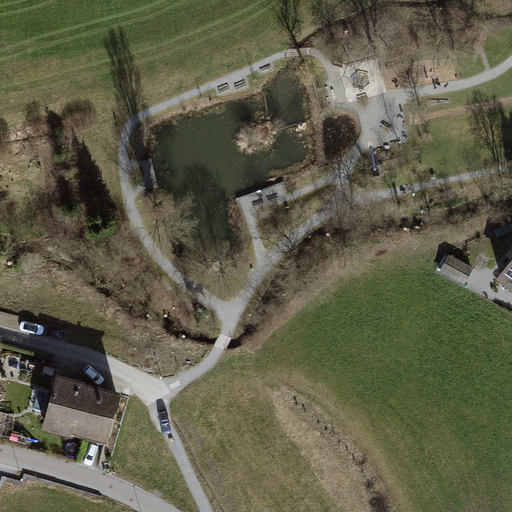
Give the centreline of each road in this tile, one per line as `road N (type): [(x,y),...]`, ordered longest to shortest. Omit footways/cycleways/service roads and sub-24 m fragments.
road 1 (residential): [(0,332),(120,369),(154,400),(207,511)]
road 2 (unclassified): [(0,455),(112,487),(162,511)]
